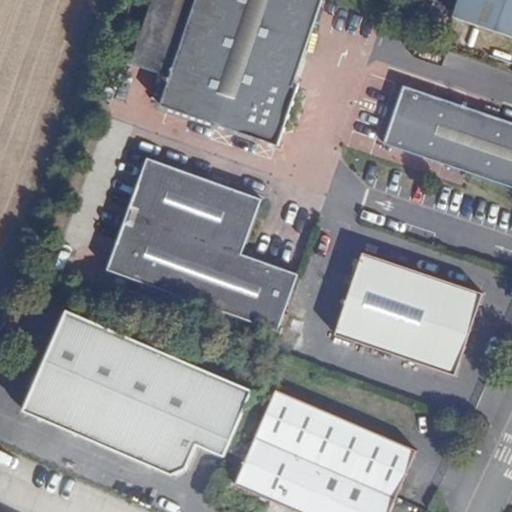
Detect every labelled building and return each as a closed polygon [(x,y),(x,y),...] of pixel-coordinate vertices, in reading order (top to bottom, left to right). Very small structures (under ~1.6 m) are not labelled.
[(269,137),(313,0),(192,0),(159,100),(269,137)] [(511,35),(511,0),(469,0),(463,20),(511,35)] [(511,183),(511,119),(416,88),(397,146),(511,183)] [(270,328),(291,271),(237,252),(254,202),(140,162),(100,267),(270,328)] [(448,369),(477,286),(360,247),(331,328),(448,369)] [(225,459),(254,390),(68,314),(25,413),(171,476),(189,470),(200,448),(225,459)] [(301,511),(388,511),(415,448),(278,393),(239,486),(301,511)]
